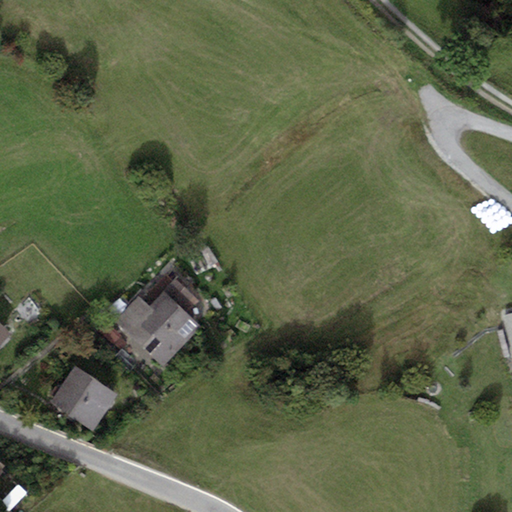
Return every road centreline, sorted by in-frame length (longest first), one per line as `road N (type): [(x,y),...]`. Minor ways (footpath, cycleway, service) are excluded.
road 1 (unclassified): [(216,511),(0,422)]
road 2 (track): [(511,203),(450,151),(443,133),(448,121),(462,119),(511,134)]
road 3 (track): [(377,0),(511,107)]
